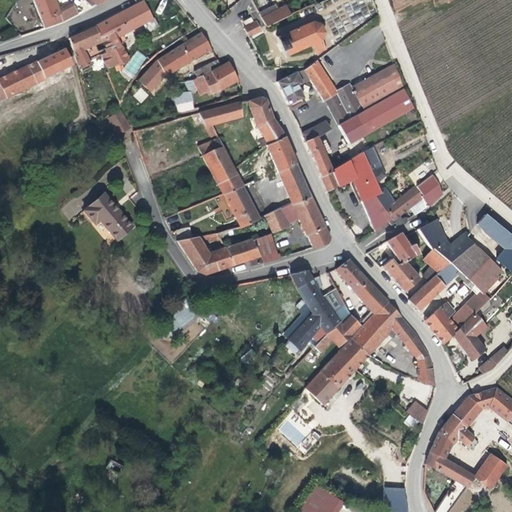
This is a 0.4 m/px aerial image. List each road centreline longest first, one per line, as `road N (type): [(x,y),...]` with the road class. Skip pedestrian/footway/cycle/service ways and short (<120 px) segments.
road 1 (residential): [(349,244),(205,282),(190,275),(169,243),(134,147)]
road 2 (unclassified): [(381,0),(457,182),(511,219)]
road 3 (tertiary): [(349,244),(268,91),(212,31)]
road 4 (tertiary): [(442,386),(424,333),(349,244)]
road 5 (residential): [(0,52),(127,0)]
road 6 (tertiary): [(419,511),(417,453),(442,386)]
